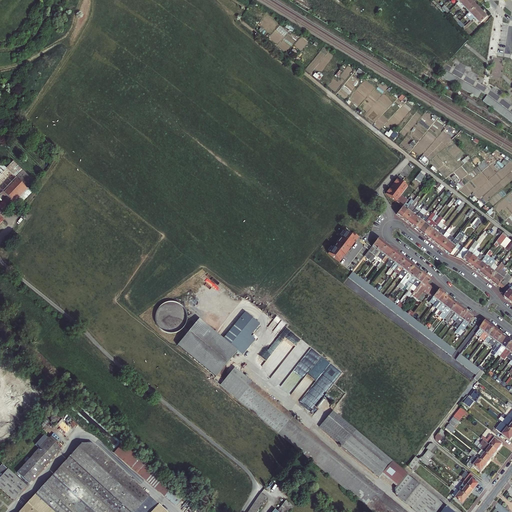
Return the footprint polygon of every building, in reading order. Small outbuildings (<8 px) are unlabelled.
[(456,0),(458,2),(463,7),(468,13),(476,6),(470,0),(456,0)] [(471,21),(474,18),(481,11),(476,6),(468,13),(466,16),(465,16),(470,21),(471,21)] [(479,24),(486,17),(481,11),(474,18),(479,24)] [(441,77),(477,98),(481,92),(445,71),(441,77)] [(483,102),(511,122),(511,114),(487,96),(483,102)] [(14,165),(12,162),(5,169),(14,178),(25,188),(26,189),(31,183),(32,182),(14,165)] [(0,200),(2,203),(8,198),(13,203),(17,207),(19,206),(30,193),(26,189),(25,188),(14,178),(5,169),(0,164),(0,200)] [(421,183),(425,177),(420,173),(415,179),(421,183)] [(396,202),(401,196),(408,188),(397,180),(396,181),(396,180),(396,181),(394,183),(393,184),(393,185),(392,185),(390,189),(389,190),(388,190),(386,193),(386,192),(386,193),(385,194),(396,202)] [(396,202),(402,207),(405,203),(407,200),(401,196),(396,202)] [(411,206),(401,218),(405,222),(411,214),(415,209),(413,207),(419,199),(417,197),(414,202),(411,206)] [(0,208),(4,212),(13,203),(8,198),(2,203),(0,205),(0,208)] [(402,207),(396,214),(401,218),(411,206),(414,202),(411,200),(407,205),(405,203),(402,207)] [(411,214),(405,222),(409,225),(419,212),(415,209),(411,214)] [(419,212),(409,225),(414,228),(423,216),(419,212)] [(429,212),(426,217),(424,216),(423,216),(414,228),(418,232),(432,214),(429,212)] [(432,214),(418,232),(423,235),(433,222),(431,220),(433,217),(434,218),(436,214),(433,212),(432,214)] [(440,217),(435,224),(433,222),(423,235),(427,238),(436,226),(442,218),(440,217)] [(436,226),(427,238),(431,242),(440,230),(441,229),(436,226)] [(431,242),(436,245),(445,233),(441,229),(440,230),(431,242)] [(350,236),(345,232),(344,233),(344,232),(343,233),(341,236),(340,237),(340,238),(341,239),(333,248),(333,247),(332,248),(331,249),(329,252),(328,253),(328,254),(339,262),(359,237),(353,233),(350,236)] [(449,236),(450,235),(446,232),(445,233),(436,245),(440,248),(449,236)] [(454,239),(445,252),(449,255),(457,245),(464,235),(460,232),(454,239)] [(476,242),(475,242),(467,252),(457,245),(449,255),(461,260),(466,264),(477,248),(482,241),(487,235),(483,232),(482,235),(481,235),(476,242)] [(501,235),(495,243),(499,246),(500,245),(506,238),(501,235)] [(440,248),(445,252),(454,239),(449,236),(440,248)] [(382,242),(378,238),(376,241),(372,246),(371,247),(368,251),(370,253),(365,258),(368,261),(382,242)] [(509,243),(509,242),(510,241),(506,238),(500,245),(505,248),(509,243)] [(377,258),(387,245),(382,242),(368,261),(370,262),(374,257),(375,257),(377,258)] [(387,245),(377,258),(382,261),(391,249),(387,245)] [(480,254),(482,251),(477,248),(466,264),(470,267),(479,255),(480,254)] [(380,268),(387,258),(390,260),(395,252),(391,249),(382,261),(377,267),(380,268)] [(488,256),(491,253),(489,251),(483,258),(474,270),(479,274),(489,260),(490,258),(488,256)] [(390,269),(400,255),(395,252),(390,260),(389,260),(386,264),(388,266),(388,267),(390,269)] [(394,272),(404,259),(400,255),(390,269),(394,272)] [(479,255),(470,267),(474,270),(483,258),(479,255)] [(490,258),(489,260),(479,274),(483,277),(493,264),(497,259),(494,257),(493,260),(490,258)] [(399,274),(409,262),(404,259),(394,272),(399,275),(399,274)] [(403,278),(413,266),(409,262),(399,274),(403,278)] [(505,267),(500,263),(497,267),(487,280),(492,284),(502,270),(505,267)] [(493,264),(483,277),(487,280),(497,267),(493,264)] [(399,288),(401,287),(403,288),(417,269),(413,266),(403,278),(397,286),(399,288)] [(412,285),(422,272),(417,269),(403,288),(405,290),(407,292),(412,285)] [(492,284),(496,287),(497,286),(506,274),(502,270),(492,284)] [(424,327),(419,323),(415,320),(410,316),(405,312),(401,309),(396,306),(392,302),(387,299),(383,296),(379,292),(374,289),(370,286),(365,282),(361,279),(357,276),(352,272),(348,277),(451,356),(455,351),(450,347),(446,344),(441,340),(437,337),(433,333),(428,330),(424,327)] [(417,288),(426,276),(422,272),(412,285),(417,288)] [(506,274),(497,286),(503,289),(511,278),(506,274)] [(427,284),(431,279),(426,276),(417,288),(416,289),(412,295),(411,295),(416,299),(421,292),(427,284)] [(427,294),(432,288),(427,284),(421,292),(426,296),(427,294)] [(505,296),(511,287),(511,286),(510,285),(502,294),(505,296)] [(430,297),(435,290),(432,288),(427,294),(430,297)] [(434,305),(443,293),(438,290),(429,302),(434,305)] [(421,292),(416,299),(421,303),(426,296),(421,292)] [(437,309),(447,297),(443,293),(434,305),(430,310),(432,312),(435,307),(437,309)] [(439,316),(451,300),(447,297),(437,309),(439,311),(436,315),(439,317),(439,316)] [(444,319),(456,303),(451,300),(439,316),(443,320),(444,319)] [(172,333),(176,333),(181,331),(184,328),(186,324),(188,319),(188,315),(186,311),(183,307),(180,304),(176,302),(171,302),(167,303),(163,305),(160,308),(157,312),(157,317),(157,321),(158,325),(161,328),(164,331),(168,333),(172,333)] [(451,318),(460,307),(456,303),(444,319),(446,320),(445,322),(447,324),(451,318)] [(455,322),(465,310),(460,307),(451,318),(455,322)] [(456,330),(469,313),(465,310),(455,322),(454,323),(457,325),(454,328),(456,330)] [(462,331),(474,317),(469,313),(456,330),(455,332),(454,333),(456,334),(457,334),(460,330),(462,331)] [(258,325),(244,314),(222,340),(237,352),(242,356),(254,341),(249,337),(258,325)] [(222,340),(198,320),(177,346),(215,378),(237,352),(222,340)] [(480,337),(490,325),(486,321),(476,334),(480,337)] [(485,340),(495,328),(490,325),(480,337),(485,341),(485,340)] [(490,343),(499,331),(495,328),(485,340),(490,343)] [(503,335),(499,331),(490,343),(494,347),(503,335)] [(494,356),(508,338),(503,335),(494,347),(493,348),(491,350),(494,352),(492,354),(494,356)] [(500,357),(511,341),(508,338),(494,356),(496,357),(498,355),(500,357)] [(507,357),(511,350),(511,341),(500,357),(505,360),(507,357)] [(288,377),(298,385),(321,356),(302,342),(295,351),(303,358),(288,377)] [(460,354),(456,360),(476,375),(480,370),(477,368),(473,365),(469,361),(465,358),(460,354)] [(484,372),(482,371),(481,370),(474,379),(477,381),(484,372)] [(406,511),(326,446),(292,418),(293,416),(252,383),(237,400),(278,434),(295,447),(336,482),(373,511),(406,511)] [(470,398),(476,403),(481,396),(474,390),(468,397),(470,398)] [(470,398),(468,397),(463,403),(471,409),(476,403),(470,398)] [(464,415),(466,418),(469,414),(461,408),(459,411),(464,415)] [(392,461),(332,411),(319,427),(378,477),(381,474),(392,461)] [(455,428),(459,422),(453,417),(449,423),(455,428)] [(508,429),(511,431),(511,420),(508,417),(502,424),(503,425),(506,427),(508,429)] [(496,430),(509,441),(511,437),(511,431),(508,429),(506,427),(503,425),(502,424),(501,423),(496,430)] [(446,429),(452,434),(455,430),(449,425),(446,429)] [(440,441),(446,434),(441,429),(435,437),(435,440),(441,445),(443,444),(442,443),(443,442),(440,441)] [(29,483),(60,449),(44,435),(35,445),(39,448),(17,473),(29,483)] [(481,439),(483,441),(485,443),(488,445),(489,446),(490,446),(497,452),(502,445),(491,435),(487,440),(483,437),(481,439)] [(482,451),(491,458),(497,452),(490,446),(489,446),(488,445),(485,443),(483,441),(480,444),(483,446),(480,450),(481,450),(482,451)] [(123,443),(117,450),(168,493),(173,487),(123,443)] [(166,511),(92,444),(91,444),(81,444),(80,444),(46,483),(44,481),(37,489),(38,491),(18,511),(166,511)] [(437,447),(433,444),(429,444),(426,449),(427,450),(425,453),(431,458),(433,455),(432,454),(430,452),(430,451),(433,453),(437,447)] [(168,493),(117,450),(114,454),(165,497),(168,493)] [(481,450),(478,454),(482,457),(479,460),(486,465),(491,458),(482,451),(481,450)] [(466,466),(470,469),(473,466),(480,472),(486,465),(479,460),(474,456),(470,453),(468,456),(472,459),(466,466)] [(417,463),(419,460),(418,459),(415,457),(408,466),(414,472),(419,465),(417,463)] [(422,457),(418,459),(419,460),(427,466),(430,462),(428,461),(422,457)] [(406,473),(392,461),(381,474),(396,487),(394,489),(395,496),(397,497),(411,479),(405,475),(406,473)] [(0,488),(13,500),(26,486),(2,464),(0,466),(0,488)] [(440,486),(441,484),(430,473),(427,477),(432,481),(429,484),(434,488),(438,484),(440,486)] [(473,476),(470,473),(462,483),(472,491),(478,484),(471,479),(473,476)] [(411,479),(397,497),(415,511),(451,511),(445,506),(411,479)] [(472,491),(462,483),(457,490),(467,498),(472,491)] [(449,487),(454,492),(453,494),(455,496),(453,499),(461,505),(467,498),(457,490),(455,488),(451,485),(449,487)]
